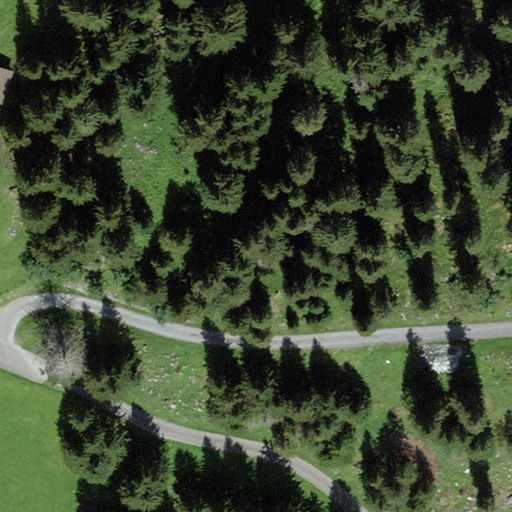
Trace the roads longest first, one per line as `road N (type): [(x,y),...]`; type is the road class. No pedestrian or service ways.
road 1 (track): [(511,331),(231,341),(163,331),(68,300),(12,312),(0,326)]
road 2 (unclassified): [(356,511),(302,470),(175,433),(0,355)]
